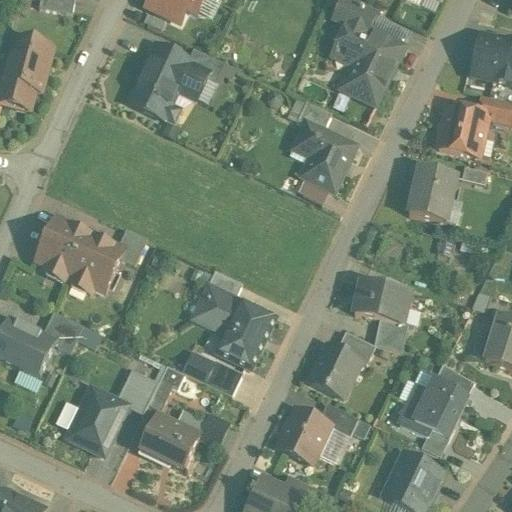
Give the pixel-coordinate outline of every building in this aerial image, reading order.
[(59,0),(56,0),(42,0),(40,13),(73,19),(76,3),(61,0),(59,0)] [(152,0),(147,12),(181,28),(188,14),(197,18),(205,0),(152,0)] [(377,20),(345,4),(337,20),(350,26),(370,35),(377,20)] [(383,10),(374,6),(370,15),(379,19),(383,10)] [(370,35),(350,26),(333,61),(334,62),(336,59),(361,72),(348,98),(377,111),(405,53),(370,35)] [(511,47),(482,41),(473,81),(511,89),(511,47)] [(54,54),(15,44),(12,56),(17,57),(9,86),(5,85),(0,105),(0,106),(31,115),(36,95),(42,97),(54,54)] [(189,66),(158,51),(130,110),(165,126),(176,131),(184,115),(173,110),(178,98),(197,107),(208,84),(211,78),(192,69),(193,67),(189,66)] [(225,69),(195,55),(189,66),(193,67),(192,69),(211,78),(208,84),(216,88),(225,69)] [(511,108),(484,102),(480,118),(489,120),(488,124),(493,125),(493,128),(511,132),(511,108)] [(333,119),(307,108),(298,126),(307,130),(307,129),(324,137),(333,119)] [(480,118),(449,111),(439,154),(479,163),(488,127),(493,128),(493,125),(488,124),(489,120),(480,118)] [(324,137),(307,129),(307,130),(295,156),(296,156),(299,151),(316,160),(305,182),(304,182),(303,183),(335,198),(357,153),(324,137)] [(489,178),(466,172),(463,185),(486,190),(489,178)] [(458,183),(421,174),(410,221),(447,230),(458,183)] [(118,253),(57,224),(37,265),(48,270),(45,277),(89,298),(93,291),(105,297),(120,265),(124,256),(118,253)] [(148,244),(127,234),(118,253),(124,256),(120,265),(135,271),(148,244)] [(243,289),(216,276),(208,293),(216,296),(216,295),(235,304),(243,289)] [(410,298),(363,288),(355,319),(381,325),(398,329),(399,328),(402,312),(407,313),(410,298)] [(235,304),(216,295),(216,296),(204,320),(229,332),(217,357),(247,371),(271,321),(235,304)] [(511,316),(511,307),(491,301),(486,318),(500,322),(500,321),(510,324),(511,316)] [(407,313),(402,312),(399,328),(409,330),(414,331),(415,327),(419,324),(416,320),(417,316),(407,313)] [(84,332),(54,318),(44,339),(57,345),(54,351),(71,359),(84,332)] [(511,324),(510,324),(500,321),(500,322),(491,350),(495,351),(490,366),(486,365),(486,366),(511,374),(511,324)] [(44,339),(11,323),(0,344),(0,366),(18,375),(16,379),(18,380),(22,373),(39,381),(54,351),(57,345),(44,339)] [(398,329),(381,325),(376,351),(377,352),(377,351),(403,358),(409,330),(399,328),(398,329)] [(376,351),(347,338),(339,354),(360,364),(359,366),(367,371),(377,352),(376,351)] [(339,354),(329,350),(321,366),(321,367),(317,375),(311,387),(344,403),(355,381),(352,380),(359,366),(360,364),(339,354)] [(432,372),(419,366),(411,384),(424,391),(432,372)] [(475,388),(444,369),(434,390),(467,405),(475,388)] [(198,386),(167,371),(162,382),(174,388),(173,391),(177,394),(169,412),(183,419),(193,397),(198,386)] [(162,382),(149,410),(161,416),(173,391),(174,388),(162,382)] [(467,405),(434,390),(416,428),(448,443),(467,405)] [(93,398),(70,447),(103,463),(127,414),(93,398)] [(360,424),(328,409),(320,426),(331,431),(330,432),(351,442),(360,424)] [(320,426),(297,415),(279,453),(312,469),(330,432),(331,431),(320,426)] [(201,441),(158,420),(141,456),(184,477),(201,441)] [(442,477),(404,459),(383,502),(394,507),(404,511),(425,511),(429,505),(431,506),(437,493),(435,492),(442,477)] [(289,482),(284,494),(301,503),(312,508),(318,495),(289,482)] [(264,485),(250,511),(296,511),(301,503),(264,485)] [(22,502),(5,495),(0,506),(0,511),(37,511),(21,504),(22,502)]
